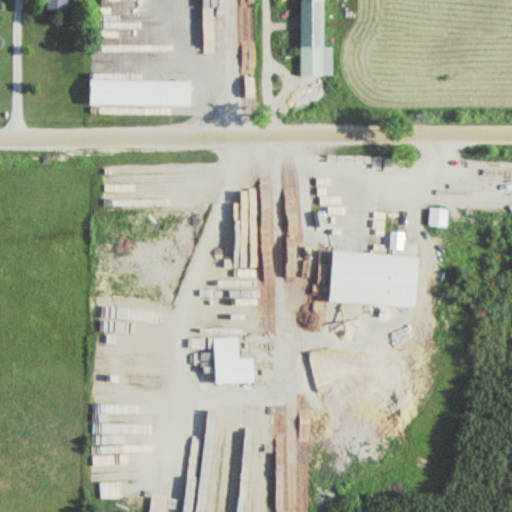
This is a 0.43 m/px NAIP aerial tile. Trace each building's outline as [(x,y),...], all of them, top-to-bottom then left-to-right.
[(39,0),(39,10),(64,10),(63,0),(39,0)] [(296,0),(296,76),(331,76),(330,48),(319,48),(318,0),(296,0)] [(83,81),(83,106),(187,106),(188,82),(83,81)] [(426,225),(442,225),(442,209),(426,209),(426,225)] [(299,301),(361,306),(366,317),(362,323),(366,333),(393,335),(396,291),(395,291),(396,266),(380,265),(381,252),(389,248),(399,249),(400,230),(384,229),(381,223),(329,219),(325,210),(314,210),(312,240),(326,241),(324,264),(318,266),(317,278),(301,277),(299,301)] [(234,337),(208,337),(208,383),(250,383),(250,358),(234,358),(234,337)]
